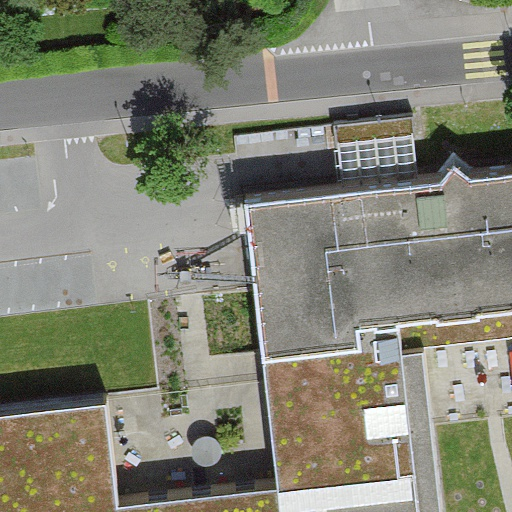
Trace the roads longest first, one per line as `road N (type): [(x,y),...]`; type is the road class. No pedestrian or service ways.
road 1 (residential): [(0,103),(376,60)]
road 2 (residential): [(376,60),(511,48)]
